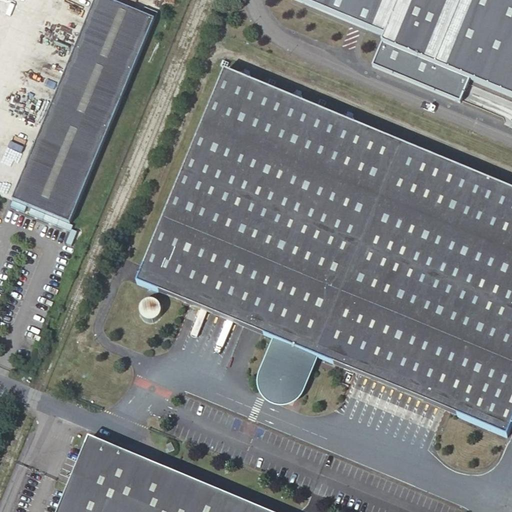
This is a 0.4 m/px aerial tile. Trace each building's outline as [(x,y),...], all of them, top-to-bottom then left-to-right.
[(69,226),(152,24),(94,0),(11,202),(69,226)] [(382,0),(375,18),(396,27),(407,0),(382,0)] [(511,99),(511,0),(407,0),(396,27),(387,48),(511,99)] [(355,35),(387,48),(396,27),(375,18),(363,13),(355,35)] [(511,432),(511,185),(228,70),(142,283),(153,288),(150,297),(151,301),(151,300),(152,300),(153,300),(154,300),(155,300),(156,300),(157,300),(158,301),(159,301),(163,292),(164,292),(167,284),(286,334),(275,365),(281,368),(274,388),(301,398),(320,348),(362,364),(359,370),(362,371),(365,365),(456,401),(466,406),(463,413),(511,432)] [(144,306),(142,309),(142,312),(142,315),(143,318),(145,320),(147,322),(149,324),(152,325),(155,325),(158,324),(161,323),(163,321),(165,319),(166,316),(167,313),(167,310),(166,307),(164,304),(162,302),(159,301),(158,301),(157,300),(156,300),(155,300),(154,300),(153,300),(152,300),(151,300),(151,301),(148,302),(146,304),(144,306)] [(354,384),(358,372),(352,369),(347,381),(354,384)] [(463,413),(466,406),(456,401),(453,409),(463,413)] [(262,511),(88,441),(59,511),(262,511)]
